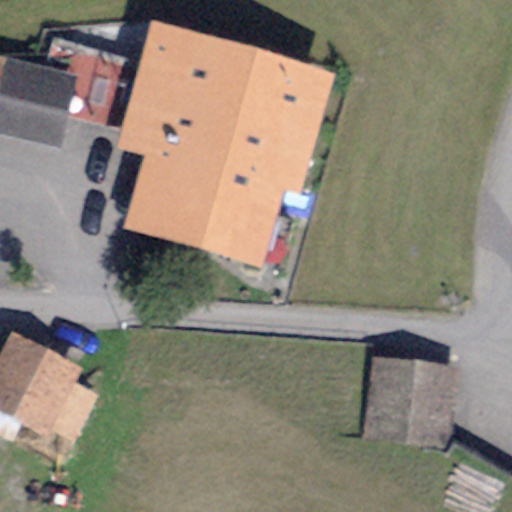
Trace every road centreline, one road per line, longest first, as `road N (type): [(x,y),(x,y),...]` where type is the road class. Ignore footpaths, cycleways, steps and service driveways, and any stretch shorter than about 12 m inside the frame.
road 1 (track): [(485,332),(0,302)]
road 2 (track): [(511,183),(504,215),(504,319),(485,332)]
